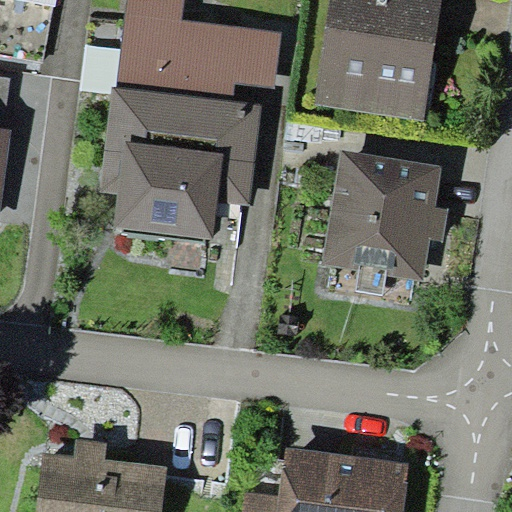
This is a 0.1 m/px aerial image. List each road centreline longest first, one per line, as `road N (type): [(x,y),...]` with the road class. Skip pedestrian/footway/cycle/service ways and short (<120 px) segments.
road 1 (residential): [(0,349),(481,401)]
road 2 (residential): [(481,401),(511,176)]
